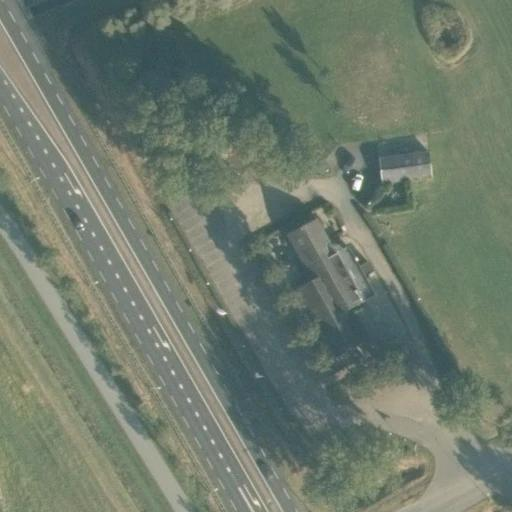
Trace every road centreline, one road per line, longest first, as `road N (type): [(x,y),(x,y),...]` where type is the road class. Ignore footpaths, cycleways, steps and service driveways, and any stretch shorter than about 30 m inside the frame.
road 1 (trunk): [(290,511),(0,8)]
road 2 (trunk): [(0,84),(245,511)]
road 3 (unclassified): [(186,511),(0,220)]
